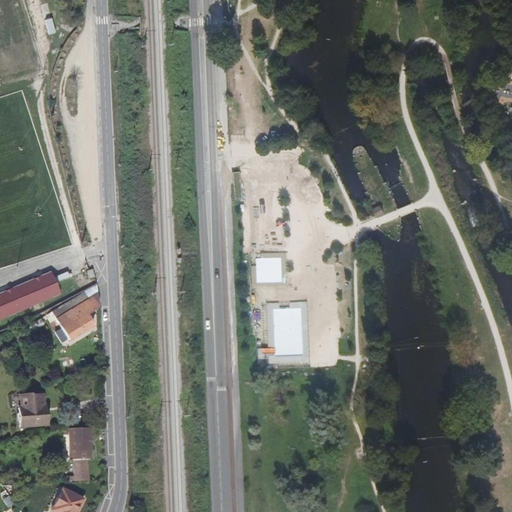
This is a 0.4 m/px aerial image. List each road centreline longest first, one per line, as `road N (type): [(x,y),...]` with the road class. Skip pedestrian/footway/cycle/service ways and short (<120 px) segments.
road 1 (residential): [(100,0),(121,469),(115,511)]
road 2 (tertiary): [(221,511),(198,0)]
